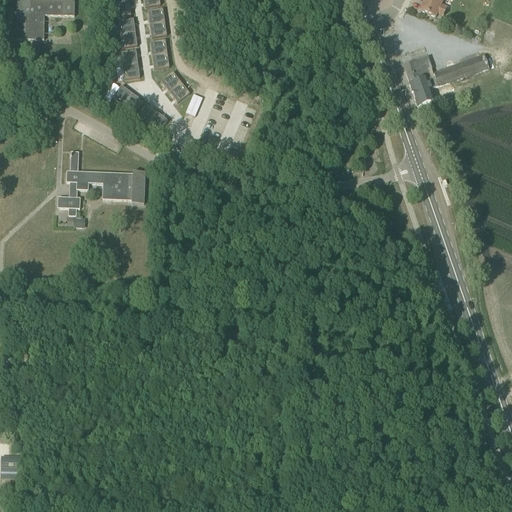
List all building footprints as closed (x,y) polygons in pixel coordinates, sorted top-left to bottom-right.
[(135,0),(120,0),(122,16),(137,14),(135,0)] [(161,0),(146,0),(148,12),(162,10),(161,0)] [(443,18),(447,9),(441,7),(444,0),(425,0),(420,12),(435,19),(437,15),(443,18)] [(44,18),(62,19),(74,19),(75,2),(62,2),(31,2),(17,1),(16,42),(26,42),(44,42),(44,18)] [(166,15),(152,17),(155,43),(169,41),(166,15)] [(139,25),(125,27),(127,53),(142,51),(139,25)] [(169,45),(154,47),(157,73),(172,71),(169,45)] [(141,56),(127,58),(130,84),(144,82),(141,56)] [(482,63),(480,59),(433,75),(432,71),(418,75),(415,66),(404,70),(410,85),(409,86),(418,110),(434,104),(437,112),(446,109),(443,101),(439,88),(502,65),(500,56),(482,63)] [(175,77),(160,78),(163,104),(178,102),(175,77)] [(119,85),(112,98),(135,111),(142,98),(119,85)] [(193,97),(185,115),(186,115),(195,119),(202,101),(193,97)] [(145,102),(138,116),(161,129),(168,115),(145,102)] [(78,175),(79,155),(71,154),(71,157),(70,157),(70,159),(71,159),(70,174),(67,174),(66,185),(70,185),(69,200),(58,200),(57,211),(69,211),(68,219),(76,219),(76,218),(76,212),(80,212),(80,201),(77,201),(77,192),(88,193),(88,186),(103,186),(102,202),(132,203),(132,205),(131,205),(131,206),(144,207),(144,206),(145,175),(133,174),(132,175),(133,175),(133,177),(78,175)] [(74,230),(84,231),(85,221),(82,221),(83,218),(76,218),(76,221),(74,221),(74,230)] [(1,459),(0,479),(10,479),(20,480),(21,459),(13,459),(1,459)]
